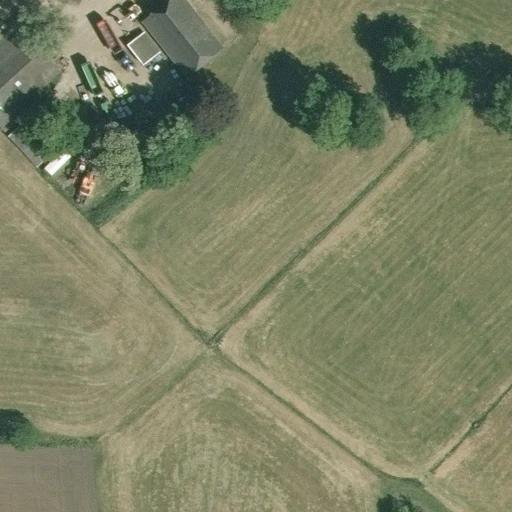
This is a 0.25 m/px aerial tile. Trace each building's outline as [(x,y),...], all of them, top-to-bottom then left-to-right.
[(184,0),(171,0),(143,22),(186,77),(223,49),(184,0)] [(0,128),(4,133),(63,78),(0,9),(0,128)] [(143,65),(159,53),(144,32),(128,45),(143,65)] [(123,66),(130,58),(107,37),(100,45),(123,66)] [(25,118),(8,133),(36,165),(54,149),(25,118)]
